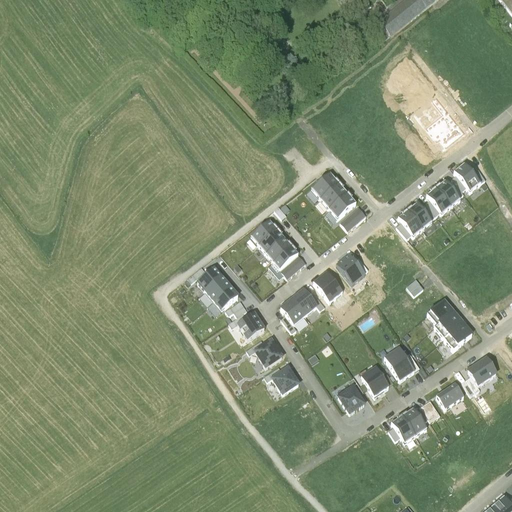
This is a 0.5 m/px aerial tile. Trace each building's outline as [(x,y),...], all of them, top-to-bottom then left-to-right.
[(442,0),(410,0),(377,25),(389,41),(442,0)] [(511,0),(494,0),(511,22),(511,0)] [(389,41),(377,25),(363,37),(375,51),(389,41)] [(429,104),(409,118),(434,154),(455,140),(429,104)] [(466,192),(469,196),(480,188),(480,187),(472,177),(469,171),(465,166),(453,176),(455,179),(466,192)] [(484,184),(477,173),(472,177),(480,187),(484,184)] [(311,193),(319,203),(339,186),(336,182),(335,183),(329,177),(311,193)] [(466,192),(455,179),(451,183),(452,185),(461,196),(466,192)] [(434,191),(450,211),(460,204),(458,202),(448,189),(444,185),(440,189),(439,187),(434,191)] [(461,196),(452,185),(448,189),(458,202),(463,198),(461,196)] [(319,203),(328,213),(347,197),(342,192),(343,191),(339,186),(319,203)] [(439,217),(441,219),(450,211),(434,191),(429,195),(430,196),(426,200),(429,204),(439,217)] [(328,213),(337,223),(355,207),(350,201),(351,201),(348,196),(347,197),(328,213)] [(439,217),(429,204),(424,208),(434,221),(439,217)] [(406,213),(422,234),(431,226),(430,224),(420,211),(416,207),(411,211),(410,210),(406,213)] [(434,221),(424,208),(420,211),(430,224),(434,221)] [(278,210),(273,214),(281,223),(286,219),(278,210)] [(358,211),(339,226),(347,235),(365,220),(358,211)] [(411,239),(412,241),(422,234),(406,213),(401,217),(402,218),(397,222),(401,226),(411,239)] [(250,241),(258,250),(278,233),(274,228),(273,229),(269,225),(250,241)] [(411,239),(401,226),(395,231),(406,243),(411,239)] [(258,250),(265,258),(284,242),(280,238),(282,237),(278,233),(258,250)] [(265,258),(272,267),(292,250),(288,245),(287,246),(284,242),(265,258)] [(283,280),(279,275),(297,259),(298,259),(294,255),(296,254),(292,250),(272,267),(268,271),(278,284),(283,280)] [(297,259),(279,275),(283,280),(287,284),(305,268),(297,259)] [(336,270),(351,290),(364,280),(348,260),(336,270)] [(368,274),(358,261),(353,265),(363,278),(368,274)] [(205,276),(201,271),(186,282),(190,287),(205,276)] [(197,287),(205,296),(221,282),(213,273),(197,287)] [(314,286),(329,306),(341,296),(326,277),(314,286)] [(205,296),(213,306),(229,292),(221,282),(205,296)] [(409,295),(419,287),(415,283),(405,290),(409,295)] [(423,292),(419,287),(409,295),(413,299),(423,292)] [(213,306),(221,315),(237,301),(229,292),(213,306)] [(291,304),(304,320),(316,311),(308,301),(303,295),(291,304)] [(324,311),(313,297),(308,301),(316,311),(319,315),(324,311)] [(280,313),(292,329),(304,320),(291,304),(280,313)] [(426,318),(436,329),(452,315),(442,304),(426,318)] [(224,315),(228,320),(233,317),(243,310),(240,305),(224,315)] [(246,315),(243,310),(233,317),(236,322),(243,317),(246,315)] [(433,331),(443,343),(462,327),(452,315),(436,329),(433,331)] [(246,322),(243,317),(236,322),(226,328),(230,333),(234,330),(246,322)] [(246,347),(265,335),(253,318),(246,322),(234,330),(246,347)] [(443,343),(453,354),(471,338),(462,327),(443,343)] [(264,349),(261,344),(245,354),(249,359),(252,357),(264,349)] [(252,357),(265,376),(283,363),(271,345),(264,349),(252,357)] [(384,362),(399,385),(414,375),(404,360),(399,352),(384,362)] [(404,360),(414,375),(419,372),(409,356),(404,360)] [(470,380),(477,390),(495,378),(485,363),(467,375),(470,380)] [(271,383),(281,376),(278,371),(263,380),(267,385),(271,383)] [(360,381),(373,400),(388,390),(375,371),(360,381)] [(271,383),(282,399),(298,388),(287,372),(281,376),(271,383)] [(479,393),(477,390),(470,380),(460,386),(469,400),(479,393)] [(435,400),(444,413),(463,401),(454,388),(435,400)] [(337,400),(349,418),(364,408),(352,390),(337,400)] [(429,404),(419,411),(420,413),(427,423),(429,426),(439,419),(429,404)] [(401,418),(415,440),(426,433),(422,427),(415,416),(413,412),(406,416),(405,415),(401,418)] [(415,416),(422,427),(427,423),(420,413),(415,416)] [(400,441),(404,448),(415,440),(401,418),(396,421),(397,423),(390,427),(393,431),(400,441)] [(400,441),(393,431),(388,434),(395,445),(400,441)] [(490,511),(511,511),(508,508),(503,501),(490,511)]
